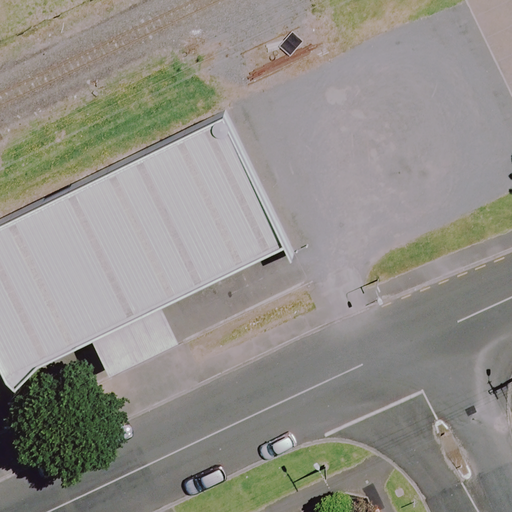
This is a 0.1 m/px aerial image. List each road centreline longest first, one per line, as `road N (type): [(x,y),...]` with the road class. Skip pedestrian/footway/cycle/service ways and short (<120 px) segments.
road 1 (residential): [(51,511),(403,348)]
road 2 (residential): [(403,348),(477,511)]
road 3 (residential): [(403,348),(511,297)]
